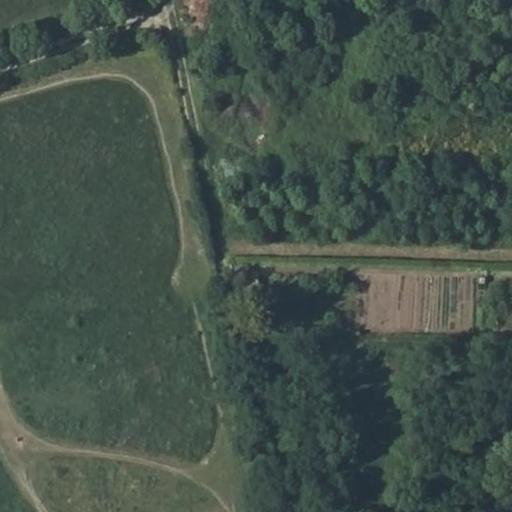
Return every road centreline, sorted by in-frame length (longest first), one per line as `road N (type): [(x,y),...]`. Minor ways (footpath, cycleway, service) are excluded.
road 1 (track): [(165,10),(270,466)]
road 2 (track): [(0,69),(165,10),(163,0)]
